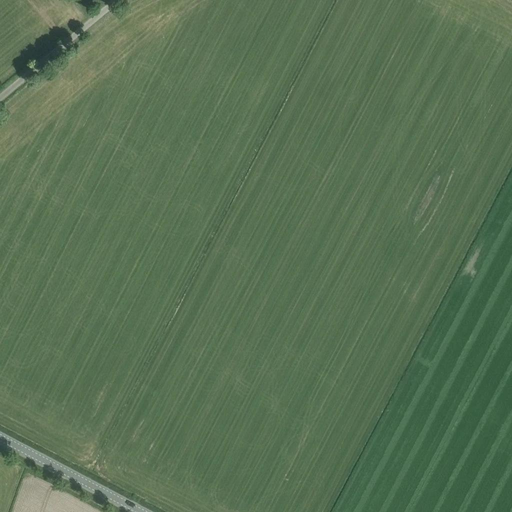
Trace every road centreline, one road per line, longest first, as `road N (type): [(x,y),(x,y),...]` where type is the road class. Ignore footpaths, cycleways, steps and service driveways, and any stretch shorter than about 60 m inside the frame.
road 1 (tertiary): [(139,511),(0,439)]
road 2 (track): [(119,0),(0,99)]
